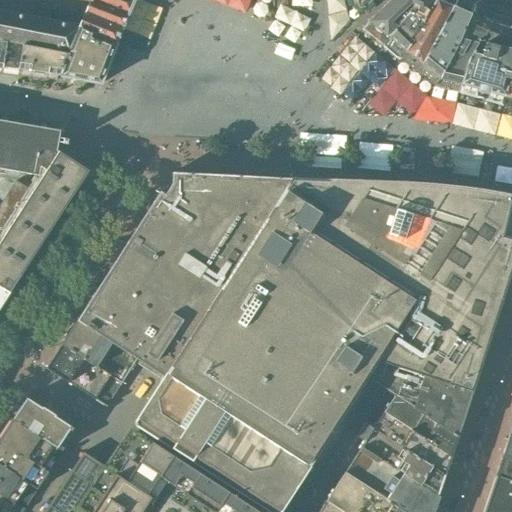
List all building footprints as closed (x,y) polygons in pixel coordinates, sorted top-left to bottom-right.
[(95,0),(90,0),(85,14),(123,28),(129,14),(95,0)] [(95,0),(129,14),(134,0),(95,0)] [(371,18),(369,19),(370,20),(363,29),(382,44),(389,36),(399,24),(403,27),(415,12),(427,22),(443,0),(392,0),(372,19),(371,18)] [(418,73),(456,5),(443,0),(427,22),(415,37),(418,40),(401,60),(418,73)] [(511,0),(457,0),(456,5),(418,73),(435,86),(441,78),(474,15),(476,11),(504,17),(511,19),(511,0)] [(0,36),(9,38),(25,41),(71,50),(80,26),(0,10),(0,36)] [(382,44),(401,60),(418,40),(415,37),(427,22),(415,12),(403,27),(399,24),(389,36),(382,44)] [(118,43),(123,28),(85,14),(80,26),(118,43)] [(460,92),(462,83),(480,41),(495,45),(509,49),(511,34),(511,29),(503,26),(474,15),(441,78),(435,86),(460,92)] [(495,45),(479,98),(503,105),(506,95),(511,73),(511,72),(511,19),(504,17),(503,26),(511,29),(511,34),(509,49),(495,45)] [(80,26),(71,50),(60,75),(102,83),(110,63),(118,43),(80,26)] [(0,66),(3,67),(9,38),(0,36),(0,66)] [(3,67),(19,69),(25,41),(9,38),(3,67)] [(60,75),(71,50),(25,41),(19,69),(60,75)] [(479,98),(495,45),(480,41),(462,83),(460,92),(479,98)] [(0,169),(40,177),(58,150),(61,130),(0,119),(0,169)] [(89,170),(58,150),(40,177),(42,178),(39,182),(32,191),(16,181),(0,205),(0,285),(10,293),(89,170)] [(78,319),(138,358),(165,376),(232,277),(299,178),(173,172),(172,184),(166,194),(161,191),(78,319)] [(472,394),(479,373),(473,371),(511,255),(511,227),(510,199),(480,194),(450,190),(415,187),(329,183),(329,179),(299,178),(232,277),(165,376),(134,423),(193,460),(193,461),(270,511),(281,511),(368,378),(379,362),(472,394)] [(0,308),(10,293),(0,285),(0,308)] [(138,358),(78,319),(63,343),(122,382),(138,358)] [(107,406),(122,382),(63,343),(47,367),(107,406)] [(368,378),(394,395),(457,436),(472,394),(379,362),(368,378)] [(451,455),(457,436),(394,395),(383,412),(451,455)] [(27,397),(14,418),(63,450),(76,429),(27,397)] [(444,473),(451,455),(383,412),(373,428),(444,473)] [(63,450),(14,418),(0,438),(0,440),(48,472),(63,450)] [(357,436),(365,441),(363,445),(438,493),(444,473),(373,428),(365,422),(357,436)] [(511,456),(511,425),(503,454),(511,456)] [(210,511),(93,437),(44,511),(210,511)] [(0,440),(0,463),(38,489),(48,472),(0,440)] [(346,471),(409,511),(431,511),(438,493),(363,445),(346,471)] [(511,456),(503,454),(496,477),(511,481),(511,456)] [(38,489),(0,463),(0,493),(24,510),(38,489)] [(347,511),(409,511),(346,471),(328,499),(347,511)] [(511,481),(496,477),(485,508),(484,511),(509,511),(510,511),(511,510),(511,481)] [(22,511),(24,510),(0,493),(0,511),(22,511)] [(347,511),(328,499),(319,511),(347,511)]
